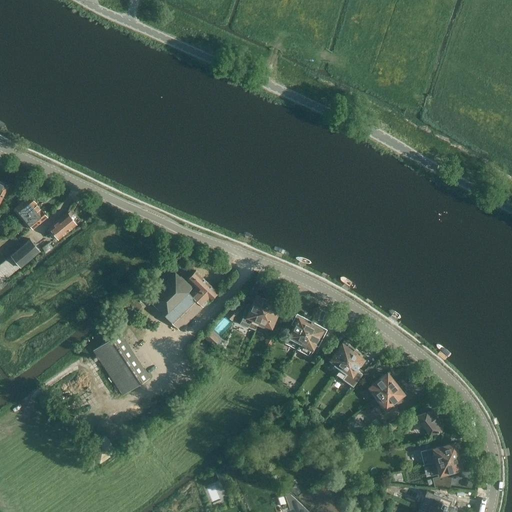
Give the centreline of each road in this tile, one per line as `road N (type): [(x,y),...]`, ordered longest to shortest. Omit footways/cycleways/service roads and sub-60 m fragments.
road 1 (tertiary): [(490,511),(492,445),(472,406),(435,368),(326,297),(0,146)]
road 2 (unclassified): [(511,210),(361,127),(80,0)]
